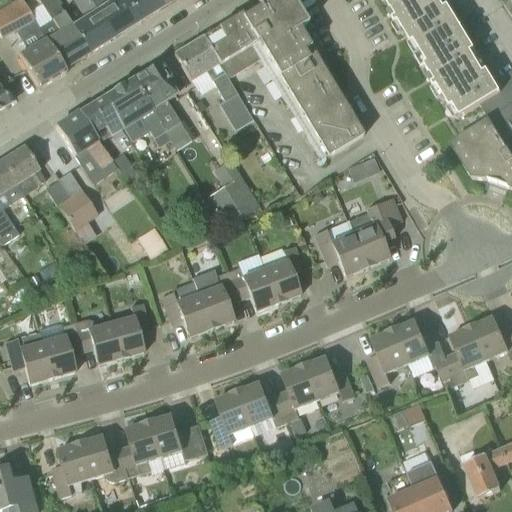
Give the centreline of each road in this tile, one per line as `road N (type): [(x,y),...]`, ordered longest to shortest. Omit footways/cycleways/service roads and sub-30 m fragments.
road 1 (residential): [(25,423),(271,348),(475,257)]
road 2 (residential): [(475,257),(451,209),(420,187),(374,116),(351,36),(328,0)]
road 3 (residential): [(0,128),(224,0)]
